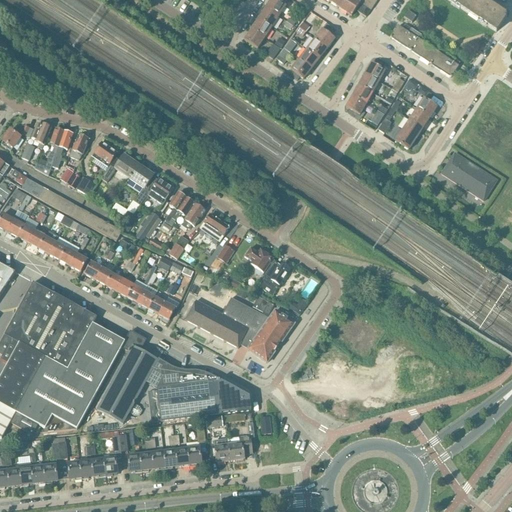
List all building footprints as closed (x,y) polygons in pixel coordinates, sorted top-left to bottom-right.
[(271,0),(265,9),(279,18),(286,7),(275,0),(271,0)] [(341,10),(347,0),(332,0),(330,3),(341,10)] [(354,0),(347,0),(341,10),(352,18),(356,11),(360,5),(361,4),(360,4),(354,0)] [(360,5),(370,11),(374,6),(364,0),(362,0),(360,4),(361,4),(360,5)] [(459,0),(455,5),(469,15),(479,0),(459,0)] [(496,33),(507,17),(481,0),(479,0),(469,15),(496,33)] [(356,11),(366,18),(370,11),(360,5),(356,11)] [(279,18),(265,9),(259,20),(272,29),(279,18)] [(408,12),(404,19),(412,24),(416,17),(408,12)] [(286,23),(293,28),(296,24),(289,19),(286,23)] [(272,29),(259,20),(251,30),(265,40),(272,29)] [(293,28),(286,23),(283,27),(290,31),(293,28)] [(299,28),(306,34),(310,28),(303,23),(299,28)] [(398,27),(390,38),(407,50),(410,52),(418,40),(419,40),(421,37),(421,36),(411,29),(408,33),(402,29),(398,27)] [(306,34),(299,28),(295,33),(302,38),(306,34)] [(265,40),(251,30),(244,41),(258,50),(265,40)] [(314,40),(327,50),(335,40),(321,30),(314,40)] [(281,40),(276,47),(280,50),(286,43),(281,40)] [(327,50),(314,40),(306,50),(319,60),(327,50)] [(418,40),(410,52),(420,58),(428,47),(419,40),(418,40)] [(273,61),(280,50),(276,47),(273,45),(266,56),(273,61)] [(428,47),(420,58),(431,65),(438,54),(428,47)] [(285,50),(284,50),(276,60),(284,66),(291,55),(290,54),(285,50)] [(319,60),(306,50),(298,60),(311,71),(319,60)] [(438,54),(431,65),(440,72),(448,60),(438,54)] [(311,71),(298,60),(290,71),(304,81),(311,71)] [(448,60),(440,72),(451,79),(459,67),(448,60)] [(365,75),(379,84),(386,72),(371,64),(365,75)] [(379,84),(365,75),(358,87),(373,95),(379,84)] [(398,80),(392,91),(397,94),(398,94),(404,83),(398,80)] [(410,80),(404,89),(408,92),(411,88),(414,90),(418,85),(410,80)] [(373,95),(358,87),(352,98),(367,106),(373,95)] [(421,88),(419,91),(419,94),(425,98),(429,93),(421,88)] [(493,95),(487,104),(503,115),(504,116),(510,107),(493,95)] [(367,106),(352,98),(346,109),(360,117),(367,106)] [(417,110),(430,119),(437,108),(424,99),(417,110)] [(392,109),(396,111),(400,104),(396,102),(392,109)] [(487,104),(481,113),(497,123),(498,124),(504,116),(503,115),(487,104)] [(380,107),(377,112),(384,116),(387,111),(380,107)] [(396,111),(392,109),(385,120),(389,122),(396,111)] [(430,119),(417,110),(410,121),(423,130),(430,119)] [(371,123),(378,127),(384,116),(378,113),(371,123)] [(481,113),(475,121),(491,131),(492,132),(498,124),(497,123),(481,113)] [(378,131),(384,135),(391,124),(389,122),(385,120),(378,131)] [(423,130),(410,121),(402,131),(416,140),(423,130)] [(475,121),(470,130),(484,139),(487,141),(492,132),(491,131),(475,121)] [(44,147),(51,129),(43,126),(42,128),(37,126),(31,139),(35,141),(34,143),(39,145),(37,149),(42,151),(44,147)] [(34,131),(24,127),(21,135),(30,139),(34,131)] [(37,165),(35,170),(49,178),(52,168),(65,133),(56,130),(50,146),(54,147),(52,153),(51,153),(46,168),(37,165)] [(470,130),(464,138),(480,149),(481,150),(487,141),(484,139),(470,130)] [(3,143),(1,146),(11,153),(21,138),(10,131),(2,143),(3,143)] [(416,140),(402,131),(395,142),(409,151),(416,140)] [(64,150),(67,152),(73,135),(65,133),(52,168),(58,170),(62,158),(61,157),(64,150)] [(79,162),(80,160),(82,156),(83,156),(89,141),(78,136),(72,152),(69,158),(79,162)] [(109,169),(116,159),(115,158),(118,154),(101,143),(92,158),(108,169),(109,169)] [(27,145),(21,159),(29,163),(35,149),(27,145)] [(483,202),(496,182),(454,156),(450,163),(447,167),(441,176),(483,202)] [(120,162),(114,171),(115,171),(129,181),(130,181),(139,167),(124,157),(120,162)] [(5,165),(0,161),(0,176),(1,177),(3,178),(9,168),(5,165)] [(139,167),(130,181),(143,190),(140,195),(134,203),(140,207),(144,202),(148,196),(155,185),(150,182),(153,178),(154,177),(139,167)] [(108,169),(101,180),(107,184),(115,173),(109,169),(108,169)] [(15,171),(11,177),(16,180),(15,182),(23,187),(27,180),(15,171)] [(66,185),(73,174),(67,171),(61,181),(66,185)] [(81,180),(75,176),(69,186),(75,190),(81,180)] [(90,183),(84,179),(78,191),(83,194),(90,183)] [(27,180),(21,191),(27,194),(33,183),(27,180)] [(155,185),(148,196),(163,206),(173,190),(159,180),(158,181),(155,185)] [(33,183),(27,194),(32,197),(38,186),(33,183)] [(38,186),(32,197),(38,199),(43,189),(38,186)] [(11,193),(1,187),(0,188),(0,190),(9,197),(11,193)] [(43,189),(38,199),(43,202),(49,192),(43,189)] [(9,197),(0,190),(0,196),(6,201),(9,197)] [(16,191),(12,198),(19,202),(23,204),(27,197),(16,191)] [(49,192),(43,202),(48,205),(54,195),(49,192)] [(168,225),(186,199),(178,194),(169,208),(173,210),(164,223),(165,224),(168,225)] [(54,195),(48,205),(53,208),(59,197),(54,195)] [(59,197),(53,208),(58,211),(64,200),(59,197)] [(186,199),(168,225),(172,228),(180,215),(185,218),(194,204),(186,199)] [(64,200),(58,211),(64,214),(69,203),(64,200)] [(69,203),(64,214),(69,217),(75,206),(69,203)] [(75,206),(69,217),(74,220),(80,209),(75,206)] [(189,230),(192,226),(194,228),(205,212),(195,206),(181,227),(187,231),(189,230)] [(80,209),(74,220),(79,223),(85,212),(80,209)] [(85,212),(79,223),(84,225),(91,215),(85,212)] [(3,214),(0,219),(0,229),(7,233),(13,221),(14,220),(3,214)] [(91,215),(84,225),(90,228),(96,218),(91,215)] [(136,238),(143,243),(146,238),(158,219),(151,215),(147,221),(142,228),(136,238)] [(210,216),(204,225),(200,230),(206,235),(206,236),(206,238),(209,241),(212,240),(213,239),(219,244),(229,229),(210,216)] [(13,221),(7,233),(18,239),(25,226),(26,223),(15,217),(14,220),(13,221)] [(64,217),(60,224),(65,227),(69,220),(64,217)] [(96,218),(90,228),(95,231),(101,221),(96,218)] [(158,219),(146,238),(149,241),(162,222),(158,219)] [(69,220),(65,227),(70,230),(74,223),(69,220)] [(101,221),(95,231),(100,234),(106,224),(101,221)] [(106,224),(100,234),(106,237),(112,226),(106,224)] [(165,224),(163,227),(170,232),(172,229),(165,224)] [(28,245),(35,232),(25,226),(18,239),(28,245)] [(89,231),(80,226),(77,232),(86,237),(89,231)] [(112,226),(106,237),(111,240),(117,229),(112,226)] [(122,232),(120,231),(117,229),(111,240),(116,243),(122,232)] [(38,250),(45,237),(35,232),(28,245),(38,250)] [(49,256),(56,243),(45,237),(38,250),(49,256)] [(189,243),(181,238),(176,245),(170,254),(163,249),(161,253),(169,258),(170,257),(177,261),(184,250),(189,243)] [(56,243),(49,256),(59,262),(67,249),(69,244),(60,239),(57,244),(56,243)] [(86,239),(80,250),(79,252),(82,254),(89,241),(86,239)] [(152,240),(148,246),(160,252),(163,246),(152,240)] [(67,249),(59,262),(70,268),(77,255),(79,252),(80,250),(69,244),(67,249)] [(130,245),(127,251),(132,254),(135,248),(130,245)] [(217,258),(227,264),(235,251),(226,245),(217,258)] [(270,255),(267,255),(260,251),(258,254),(250,249),(244,258),(252,263),(250,266),(256,270),(255,271),(255,273),(256,275),(259,277),(261,277),(262,276),(263,275),(264,275),(274,260),(273,259),(273,257),(270,255)] [(107,261),(111,253),(107,250),(103,258),(107,261)] [(132,264),(128,272),(131,274),(135,266),(136,266),(144,252),(140,250),(132,264)] [(77,255),(70,268),(81,274),(88,261),(77,255)] [(184,256),(180,263),(200,272),(204,265),(184,256)] [(173,265),(173,264),(162,259),(158,267),(168,273),(170,270),(173,265)] [(91,263),(84,276),(96,282),(102,269),(91,263)] [(173,265),(170,270),(180,276),(184,269),(173,263),(173,264),(173,265)] [(274,263),(264,277),(257,287),(261,289),(272,297),(290,270),(282,265),(280,267),(274,263)] [(0,296),(15,274),(11,271),(0,265),(0,296)] [(503,274),(508,277),(511,271),(511,267),(508,266),(503,274)] [(156,270),(153,268),(144,285),(147,287),(149,284),(153,276),(156,270)] [(102,269),(96,282),(106,288),(113,275),(102,269)] [(182,274),(191,279),(194,273),(184,269),(182,274)] [(116,293),(124,280),(113,275),(106,288),(116,293)] [(127,299),(134,286),(124,280),(116,293),(127,299)] [(230,280),(227,286),(238,291),(241,285),(230,280)] [(32,437),(38,427),(44,431),(42,435),(77,431),(121,349),(124,343),(93,326),(97,319),(33,284),(0,345),(0,355),(2,357),(0,361),(0,362),(7,367),(0,379),(0,440),(2,440),(10,424),(32,437)] [(137,305),(144,292),(134,286),(127,299),(137,305)] [(240,290),(237,296),(245,300),(248,294),(240,290)] [(148,311),(155,298),(144,292),(137,305),(148,311)] [(158,316),(165,303),(155,298),(148,311),(158,316)] [(196,302),(185,322),(238,350),(241,344),(249,350),(248,351),(249,352),(267,364),(294,325),(275,311),(269,320),(267,319),(274,306),(258,298),(252,309),(263,314),(262,316),(231,299),(222,316),(196,302)] [(165,303),(158,316),(169,322),(176,309),(165,303)] [(299,316),(303,310),(297,306),(293,313),(299,316)] [(128,354),(97,412),(122,425),(124,425),(130,414),(135,417),(139,417),(142,412),(140,408),(135,405),(146,384),(158,361),(141,352),(147,341),(130,332),(124,343),(121,349),(128,354)] [(158,361),(146,384),(155,388),(157,390),(158,391),(147,392),(151,423),(161,422),(161,423),(251,412),(249,398),(220,382),(220,381),(216,379),(215,378),(213,377),(211,376),(209,375),(207,374),(204,374),(202,373),(200,373),(198,372),(196,372),(191,372),(187,372),(185,371),(182,371),(180,370),(178,370),(175,369),(173,368),(171,367),(168,366),(159,360),(158,361)] [(247,414),(225,417),(226,424),(247,422),(247,418),(247,414)] [(221,418),(206,420),(207,430),(223,428),(221,418)] [(269,419),(260,421),(262,436),(271,435),(269,419)] [(198,443),(187,445),(188,449),(190,467),(202,465),(200,448),(199,444),(206,443),(204,426),(196,427),(198,443)] [(126,436),(119,437),(121,453),(128,452),(126,436)] [(110,459),(103,460),(105,477),(118,475),(116,460),(122,459),(121,453),(119,437),(113,438),(112,438),(114,453),(110,453),(110,459)] [(229,446),(231,463),(244,461),(244,456),(252,455),(250,438),(228,440),(229,446)] [(28,443),(17,444),(17,445),(18,452),(29,451),(28,443)] [(65,443),(59,444),(61,460),(67,459),(65,443)] [(59,444),(52,445),(54,461),(61,460),(59,444)] [(190,467),(187,445),(186,445),(187,450),(175,451),(177,468),(190,467)] [(215,450),(213,450),(214,458),(215,457),(216,465),(231,463),(229,447),(229,446),(214,448),(215,450)] [(177,468),(175,451),(164,452),(166,470),(177,468)] [(152,454),(154,471),(166,470),(164,452),(152,454)] [(154,471),(152,454),(140,455),(142,472),(154,471)] [(142,472),(140,455),(127,457),(129,474),(142,472)] [(105,477),(103,460),(91,461),(93,478),(105,477)] [(93,478),(91,461),(79,463),(81,480),(93,478)] [(81,480),(79,463),(67,464),(69,481),(81,480)] [(31,464),(19,466),(20,470),(22,487),(33,486),(31,468),(31,464)] [(43,467),(45,484),(58,483),(56,466),(43,467)] [(45,484),(43,467),(31,468),(33,486),(45,484)] [(8,471),(10,488),(22,487),(20,470),(8,471)] [(0,489),(10,488),(8,471),(0,472),(0,489)]
